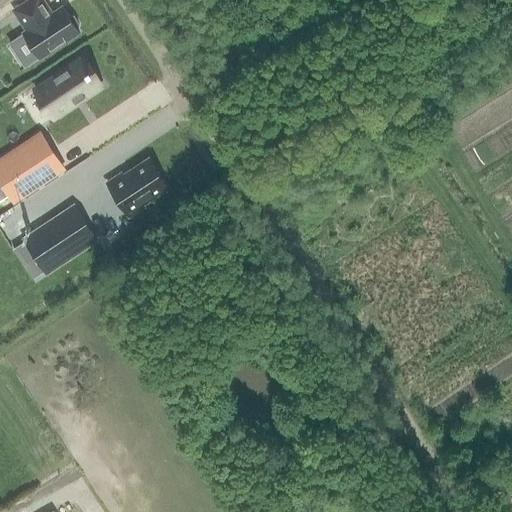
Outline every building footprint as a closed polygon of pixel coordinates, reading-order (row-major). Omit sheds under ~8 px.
[(68,16),(62,7),(50,15),(46,8),(47,7),(42,0),(28,0),(13,10),(27,30),(23,33),(39,58),(79,32),(77,29),(79,24),(73,16),(68,16)] [(100,86),(82,59),(36,90),(53,117),(100,86)] [(0,181),(11,198),(61,165),(39,131),(0,156),(0,181)] [(167,186),(149,160),(124,176),(122,174),(107,184),(128,216),(143,206),(142,203),(167,186)] [(103,249),(80,216),(30,249),(52,282),(103,249)] [(332,511),(325,501),(307,511),(332,511)]
